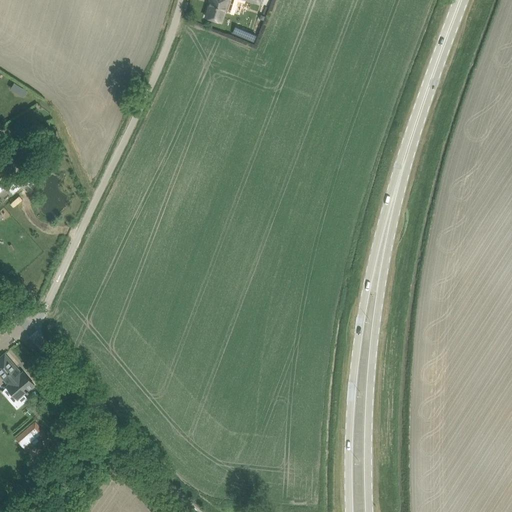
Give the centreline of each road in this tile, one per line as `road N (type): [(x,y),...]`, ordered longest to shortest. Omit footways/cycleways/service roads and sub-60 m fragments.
road 1 (unclassified): [(30,331),(146,95),(181,0)]
road 2 (primary): [(378,264),(460,0)]
road 3 (primary): [(378,264),(353,372),(349,511)]
road 4 (primary): [(370,511),(378,264)]
road 5 (tertiary): [(126,440),(30,331)]
road 6 (unclassified): [(31,511),(62,471),(126,440)]
